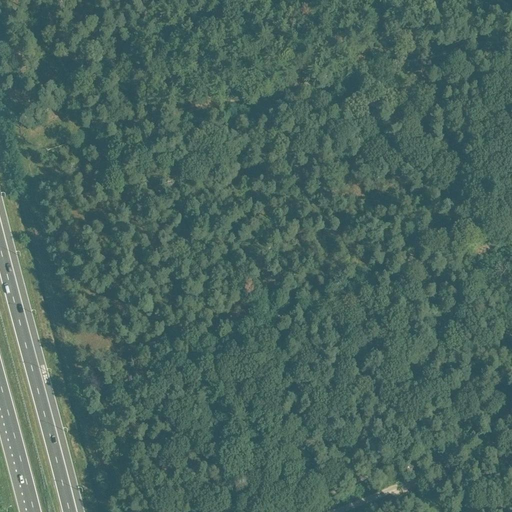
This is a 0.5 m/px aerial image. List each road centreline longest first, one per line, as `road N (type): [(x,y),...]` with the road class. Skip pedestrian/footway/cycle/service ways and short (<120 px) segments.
road 1 (trunk): [(70,511),(0,236)]
road 2 (trunk): [(0,386),(32,511)]
